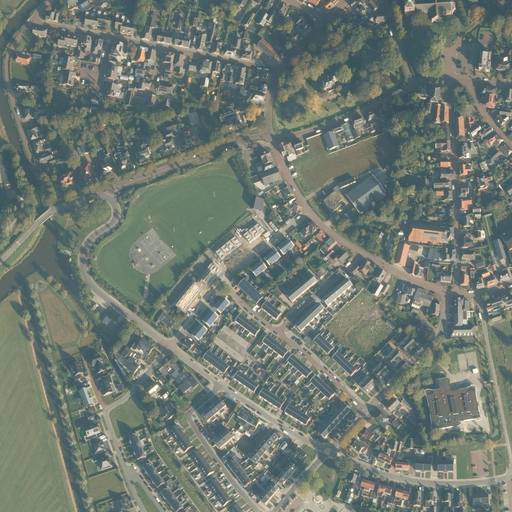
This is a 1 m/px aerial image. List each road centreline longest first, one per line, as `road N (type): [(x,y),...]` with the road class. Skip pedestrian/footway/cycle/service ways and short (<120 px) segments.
road 1 (residential): [(455,294),(448,79)]
road 2 (tertiary): [(169,346),(86,279),(85,248),(117,212),(106,196)]
road 3 (residential): [(477,294),(511,476)]
road 4 (unclassified): [(106,196),(244,139),(271,137)]
road 5 (residential): [(39,178),(6,70),(32,19)]
road 6 (residential): [(258,511),(185,415),(220,385)]
road 7 (unclassified): [(271,137),(326,126),(413,86)]
road 8 (residential): [(365,411),(435,340),(446,293)]
road 9 (tertiary): [(0,261),(50,212),(106,196)]
road 10 (residential): [(279,71),(161,47)]
